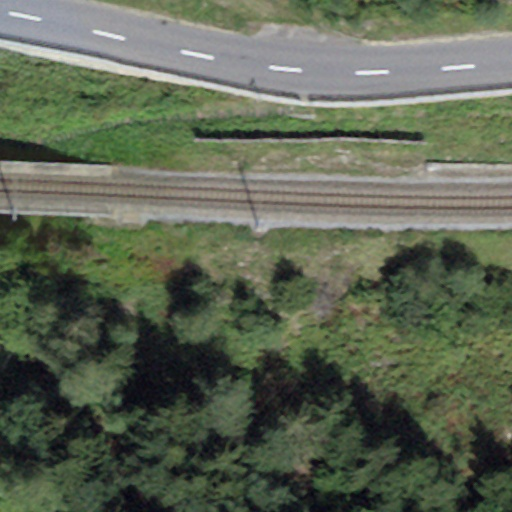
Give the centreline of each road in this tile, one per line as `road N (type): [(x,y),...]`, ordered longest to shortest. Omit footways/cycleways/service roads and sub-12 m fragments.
road 1 (primary): [(0,15),(315,69),(511,62)]
road 2 (track): [(149,0),(315,69)]
